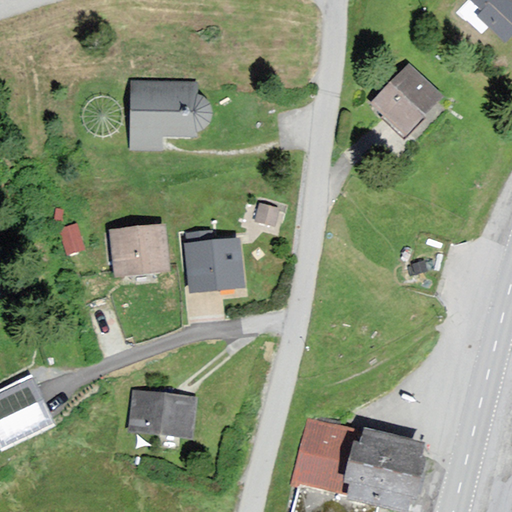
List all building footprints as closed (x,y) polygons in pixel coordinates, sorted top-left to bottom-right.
[(511,0),(477,0),(486,8),(480,15),(505,39),(511,32),(511,0)] [(440,96),(409,66),(374,102),(405,132),(440,96)] [(197,85),(135,82),(132,146),(159,147),(159,134),(194,136),(195,126),(206,127),(207,98),(196,97),(197,85)] [(280,209),(260,204),(255,221),(275,227),(280,209)] [(78,224),(58,229),(66,258),(85,253),(78,224)] [(161,228),(113,233),(117,273),(165,268),(161,228)] [(211,232),(188,235),(188,245),(186,245),(191,290),(242,285),(238,239),(212,241),(211,232)] [(49,424),(30,383),(0,397),(0,443),(1,446),(49,424)] [(194,398),(135,392),(131,430),(190,437),(194,398)] [(424,445),(310,419),(295,482),(300,483),(293,511),(372,511),(375,504),(409,511),(424,445)]
